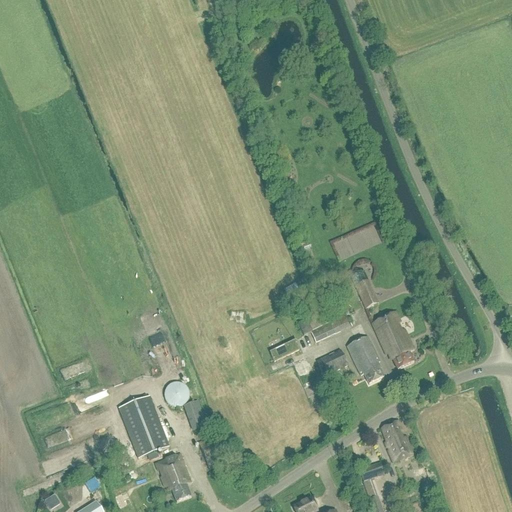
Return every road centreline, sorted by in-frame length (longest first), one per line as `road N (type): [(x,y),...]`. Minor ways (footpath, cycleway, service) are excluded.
road 1 (unclassified): [(505,370),(495,326),(421,188),(347,0)]
road 2 (tertiary): [(242,511),(412,400),(469,375),(505,370)]
